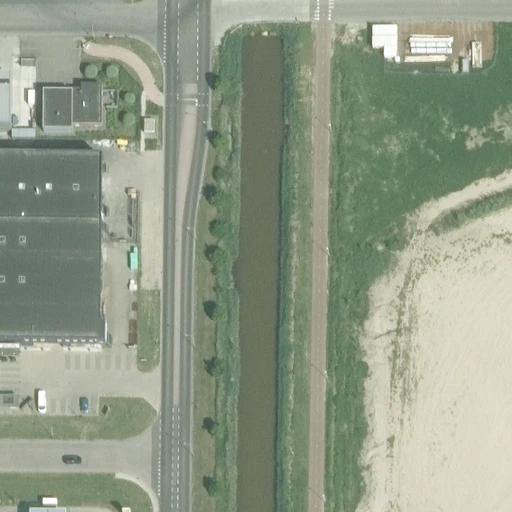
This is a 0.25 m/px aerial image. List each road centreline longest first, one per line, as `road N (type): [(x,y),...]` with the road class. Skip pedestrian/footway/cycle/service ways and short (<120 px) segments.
road 1 (secondary): [(183,458),(203,20)]
road 2 (secondary): [(171,21),(165,457)]
road 3 (unclassified): [(203,20),(511,9)]
road 4 (unclassified): [(171,21),(0,20)]
road 5 (unclassified): [(0,456),(165,457)]
